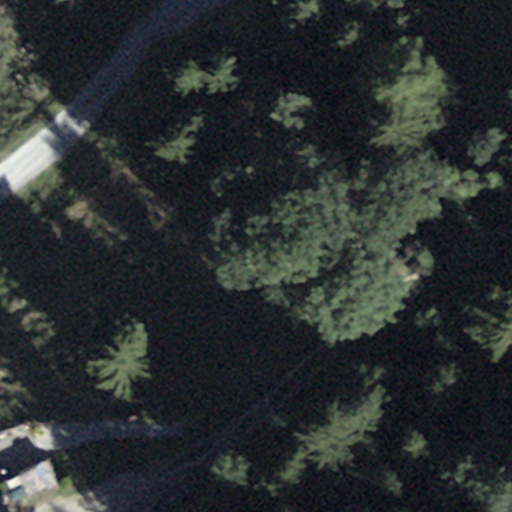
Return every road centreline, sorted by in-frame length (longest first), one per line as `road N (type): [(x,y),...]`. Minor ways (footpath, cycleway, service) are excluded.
road 1 (track): [(511,237),(381,307),(320,359),(98,511)]
road 2 (track): [(0,183),(59,132),(139,33),(177,0)]
